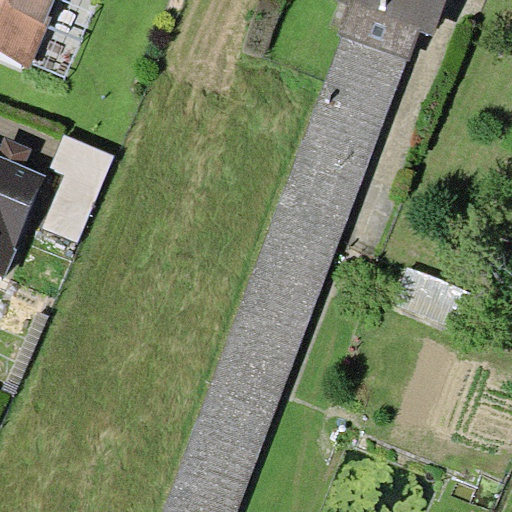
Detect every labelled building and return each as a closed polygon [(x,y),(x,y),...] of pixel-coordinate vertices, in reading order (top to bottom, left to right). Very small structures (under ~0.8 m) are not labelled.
[(0,0),(0,16),(29,29),(41,0),(0,0)] [(417,0),(353,0),(350,9),(406,30),(417,0)] [(406,30),(350,9),(291,162),(347,183),(406,30)] [(29,29),(0,16),(0,64),(11,70),(29,29)] [(347,183),(291,162),(269,220),(325,242),(347,183)] [(0,273),(37,186),(0,169),(0,273)] [(221,511),(325,242),(269,220),(157,511),(221,511)]
